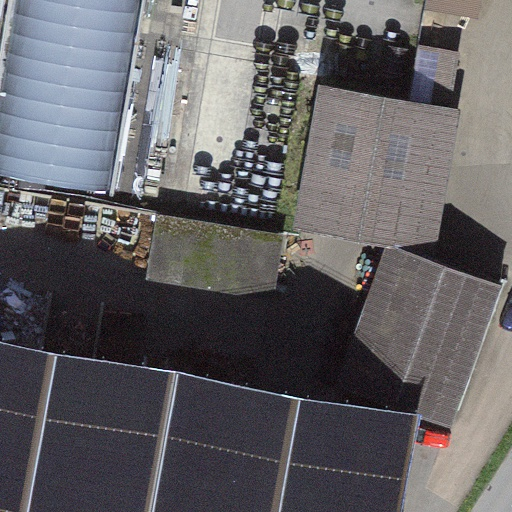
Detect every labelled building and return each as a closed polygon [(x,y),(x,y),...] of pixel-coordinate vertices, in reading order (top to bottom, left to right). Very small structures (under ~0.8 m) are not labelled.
[(427,0),(426,5),(476,13),(478,0),(427,0)] [(418,50),(410,100),(440,105),(448,55),(418,50)] [(299,226),(388,241),(417,251),(443,106),(440,105),(410,100),(324,84),(299,226)] [(145,274),(155,212),(107,204),(97,266),(145,274)] [(159,215),(149,276),(270,295),(280,235),(159,215)] [(500,282),(417,251),(388,241),(339,382),(452,423),(500,282)] [(146,511),(172,375),(0,343),(0,511),(146,511)] [(146,511),(388,511),(405,417),(172,375),(146,511)]
